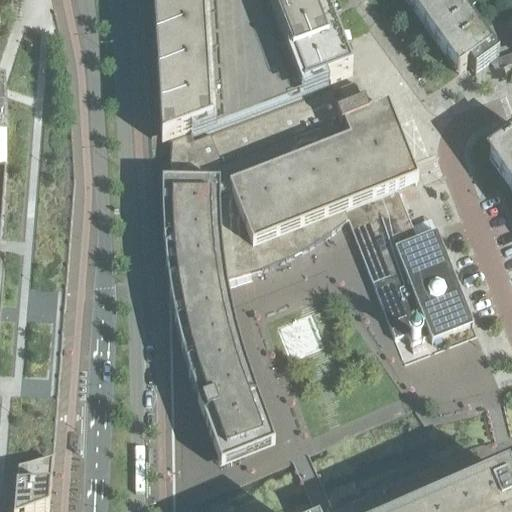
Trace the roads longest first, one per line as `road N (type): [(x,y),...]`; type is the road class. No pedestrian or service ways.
road 1 (tertiary): [(86,0),(107,326),(97,511)]
road 2 (tertiary): [(137,511),(112,0)]
road 3 (residential): [(511,312),(451,162),(449,138)]
road 4 (residential): [(362,37),(433,136),(449,138)]
